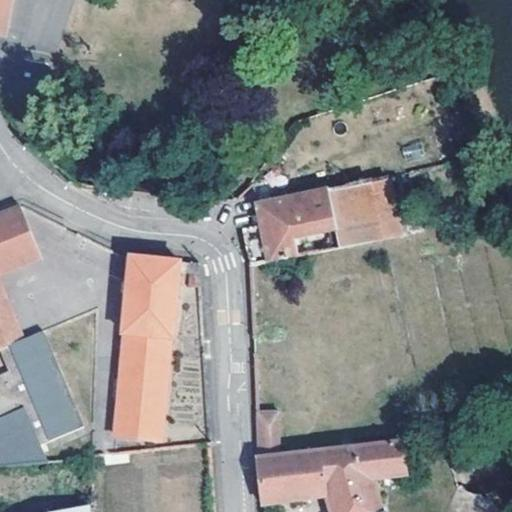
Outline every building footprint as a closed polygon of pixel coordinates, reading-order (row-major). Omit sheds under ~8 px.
[(0,0),(0,32),(3,34),(10,0),(0,0)] [(335,231),(338,246),(402,233),(393,178),(257,203),(261,225),(247,228),(252,265),(268,262),(298,254),(296,239),(335,231)] [(20,205),(0,213),(0,271),(40,255),(20,205)] [(178,272),(198,273),(197,262),(130,255),(123,331),(127,331),(118,432),(160,436),(169,335),(172,335),(178,272)] [(0,347),(25,337),(0,275),(0,347)] [(0,462),(46,458),(44,440),(84,421),(44,329),(25,337),(0,347),(0,352),(6,367),(0,369),(0,462)] [(403,440),(378,443),(322,449),(302,451),(301,445),(292,446),(292,452),(281,453),(280,410),(257,412),(264,502),(326,495),(331,511),(389,511),(387,511),(385,511),(375,479),(407,474),(403,440)] [(90,511),(91,502),(42,511),(90,511)]
